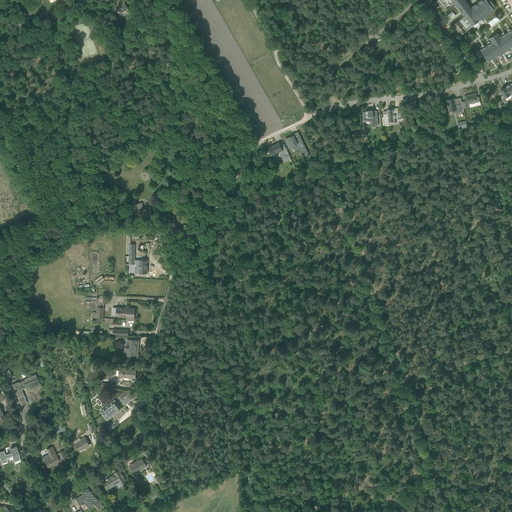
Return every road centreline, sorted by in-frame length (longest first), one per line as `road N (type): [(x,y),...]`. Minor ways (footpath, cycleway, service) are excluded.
road 1 (residential): [(46,496),(143,427),(160,311),(176,267)]
road 2 (unclassified): [(176,267),(252,149),(305,118)]
road 3 (residential): [(305,118),(480,80)]
road 4 (track): [(305,118),(274,55),(287,0)]
